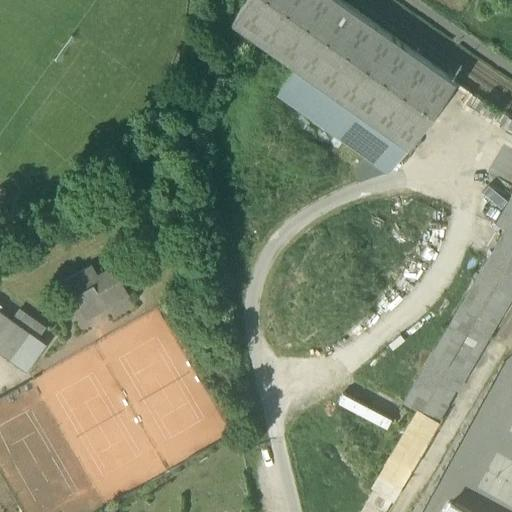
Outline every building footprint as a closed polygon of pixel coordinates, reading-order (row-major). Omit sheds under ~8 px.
[(339,0),(245,0),(230,22),(295,68),(346,104),(386,132),(407,147),(454,81),(339,0)] [(407,147),(295,68),(277,93),(389,172),(407,147)] [(511,195),(495,224),(505,230),(475,281),(508,301),(511,294),(511,195)] [(97,277),(91,267),(64,283),(78,307),(97,295),(104,308),(127,294),(112,268),(97,277)] [(475,281),(440,341),(473,360),(508,301),(475,281)] [(45,346),(0,314),(0,354),(26,373),(45,346)] [(473,360),(440,341),(404,402),(420,411),(437,422),(473,360)] [(400,445),(360,511),(384,511),(437,422),(420,411),(400,445)] [(402,414),(387,438),(400,445),(414,421),(402,414)]
